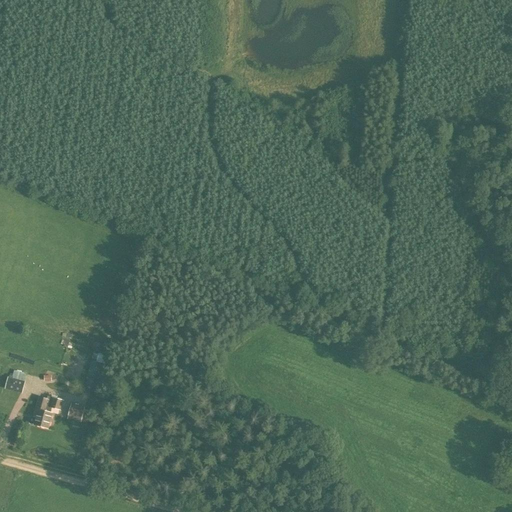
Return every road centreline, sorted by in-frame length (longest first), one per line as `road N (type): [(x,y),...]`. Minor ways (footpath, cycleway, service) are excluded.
road 1 (track): [(511,385),(317,306),(286,240),(217,159),(211,81),(239,49)]
road 2 (track): [(179,511),(0,462)]
